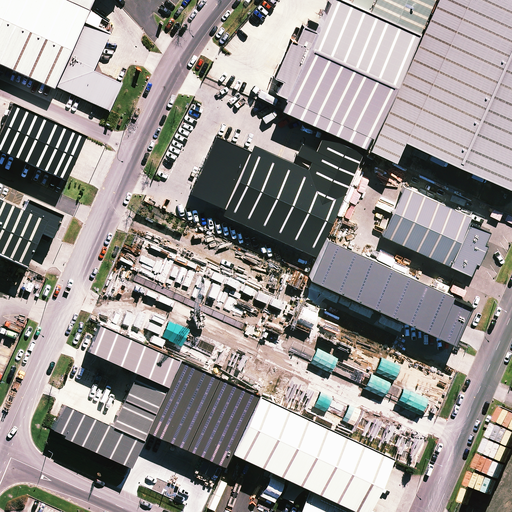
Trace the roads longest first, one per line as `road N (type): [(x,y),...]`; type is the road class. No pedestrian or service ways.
road 1 (residential): [(0,448),(151,113),(221,0)]
road 2 (residential): [(425,511),(511,313)]
road 3 (residential): [(133,511),(0,451)]
